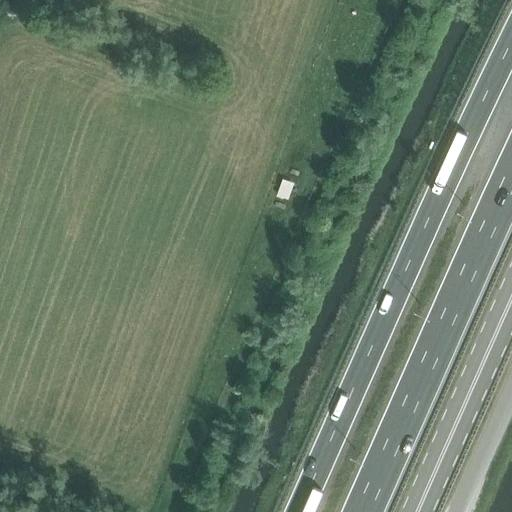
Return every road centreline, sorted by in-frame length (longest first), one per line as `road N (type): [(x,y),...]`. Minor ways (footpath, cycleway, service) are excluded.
road 1 (primary): [(511,43),(298,511)]
road 2 (primary): [(363,511),(511,176)]
road 3 (primary): [(418,511),(511,298)]
road 4 (unclassified): [(457,511),(511,389)]
